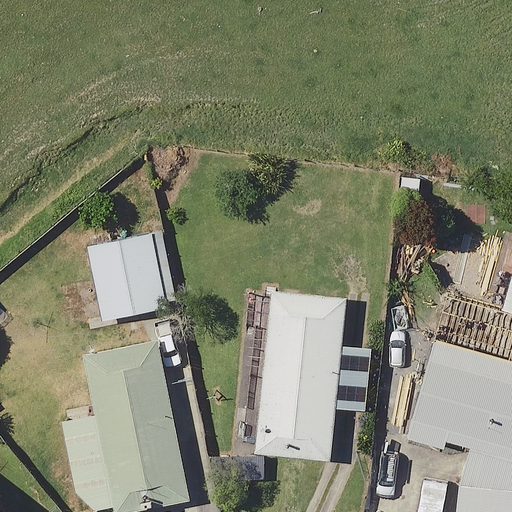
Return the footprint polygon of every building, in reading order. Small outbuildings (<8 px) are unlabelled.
[(177,297),(161,220),(86,236),(102,313),(177,297)] [(345,285),(270,277),(253,442),(328,450),(333,400),(363,403),(370,338),(339,335),(345,285)] [(160,327),(82,341),(110,506),(189,492),(160,327)] [(433,331),(405,428),(444,439),(446,430),(470,437),(451,504),(479,511),(511,511),(511,329),(506,351),(433,331)] [(0,511),(17,511),(0,489),(0,511)]
